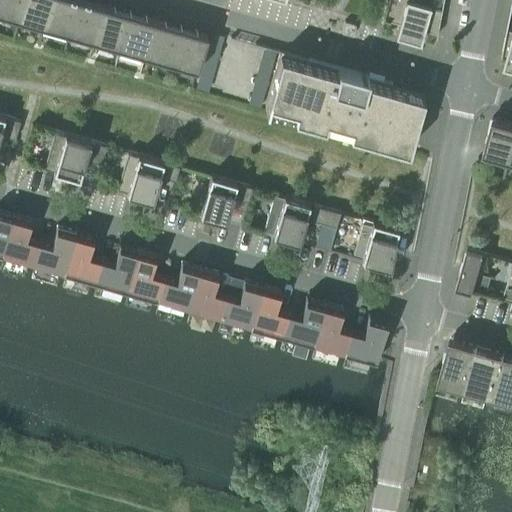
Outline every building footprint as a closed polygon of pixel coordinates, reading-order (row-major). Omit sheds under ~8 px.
[(22,0),(0,0),(0,12),(18,18),(22,0)] [(50,0),(22,0),(18,18),(43,25),(50,0)] [(77,0),(50,0),(43,25),(69,32),(77,0)] [(104,5),(87,0),(77,0),(69,32),(94,39),(104,5)] [(411,0),(386,0),(381,19),(398,23),(395,36),(419,43),(423,30),(436,34),(441,9),(412,1),(411,0)] [(129,12),(104,5),(94,39),(119,47),(129,12)] [(155,19),(129,12),(119,47),(145,54),(155,19)] [(180,27),(155,19),(145,54),(170,61),(180,27)] [(356,24),(344,21),(341,33),(352,36),(356,24)] [(206,34),(180,27),(170,61),(196,69),(206,34)] [(511,29),(507,28),(502,52),(507,54),(503,66),(511,69),(511,29)] [(212,87),(221,34),(210,32),(201,85),(212,87)] [(392,83),(281,51),(264,109),(408,150),(423,96),(391,87),(392,83)] [(0,134),(14,139),(19,120),(0,114),(0,134)] [(511,121),(493,116),(483,151),(509,158),(511,147),(511,121)] [(100,163),(105,145),(74,136),(74,137),(64,134),(64,135),(54,132),(43,168),(53,171),(53,172),(78,179),(84,159),(100,163)] [(126,192),(152,200),(162,161),(147,157),(147,158),(137,155),(137,156),(127,153),(116,189),(126,192)] [(167,163),(163,177),(174,180),(178,166),(167,163)] [(236,182),(210,175),(199,213),(225,221),(232,196),(236,182)] [(252,187),(236,182),(232,196),(247,201),(252,187)] [(298,241),(309,203),(283,196),(283,197),(273,194),(262,230),(272,233),(272,234),(298,241)] [(320,222),(324,207),(313,204),(309,219),(320,222)] [(339,212),(324,207),(320,222),(335,226),(339,212)] [(0,254),(12,212),(0,208),(0,254)] [(32,263),(39,238),(26,235),(31,217),(12,212),(0,254),(32,263)] [(362,256),(361,259),(386,267),(397,228),(372,221),(371,225),(361,222),(352,253),(362,256)] [(63,272),(75,230),(56,225),(52,242),(39,238),(32,263),(63,272)] [(94,281),(101,256),(88,252),(93,235),(75,230),(63,272),(94,281)] [(125,290),(137,248),(119,242),(114,260),(101,256),(94,281),(125,290)] [(156,299),(163,274),(150,270),(155,253),(137,248),(125,290),(156,299)] [(467,248),(456,287),(472,291),(479,267),(484,269),(488,254),(467,248)] [(187,308),(199,265),(181,260),(176,278),(163,274),(156,299),(187,308)] [(218,317),(226,292),(213,288),(218,271),(199,265),(187,308),(218,317)] [(511,265),(503,296),(511,298),(511,300),(511,302),(511,265)] [(250,326),(262,283),(243,278),(238,295),(226,292),(218,317),(250,326)] [(281,334),(288,309),(275,306),(280,288),(262,283),(250,326),(281,334)] [(312,343),(324,301),(306,296),(301,313),(288,309),(281,334),(312,343)] [(343,352),(350,327),(337,323),(342,306),(324,301),(312,343),(343,352)] [(363,331),(350,327),(343,352),(375,361),(387,319),(368,314),(363,331)] [(478,343),(448,334),(436,378),(465,387),(478,343)] [(505,350),(478,343),(465,387),(493,394),(495,387),(494,387),(497,374),(498,375),(505,350)] [(511,352),(505,350),(498,375),(497,374),(494,387),(495,387),(493,394),(511,400),(511,352)]
